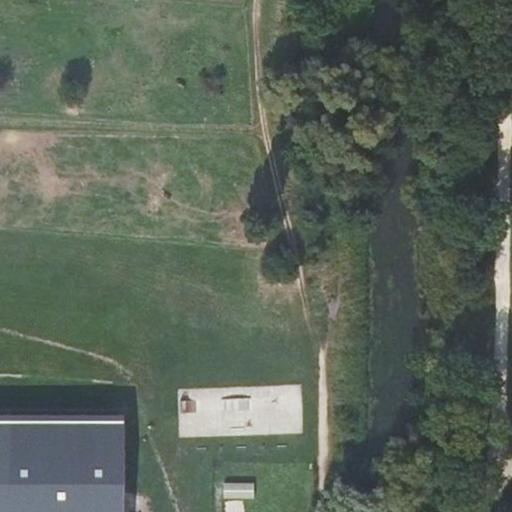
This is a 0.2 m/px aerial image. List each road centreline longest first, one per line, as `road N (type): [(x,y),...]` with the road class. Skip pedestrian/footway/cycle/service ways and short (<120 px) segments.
road 1 (track): [(322,347),(263,117)]
road 2 (track): [(324,511),(322,347),(335,299)]
